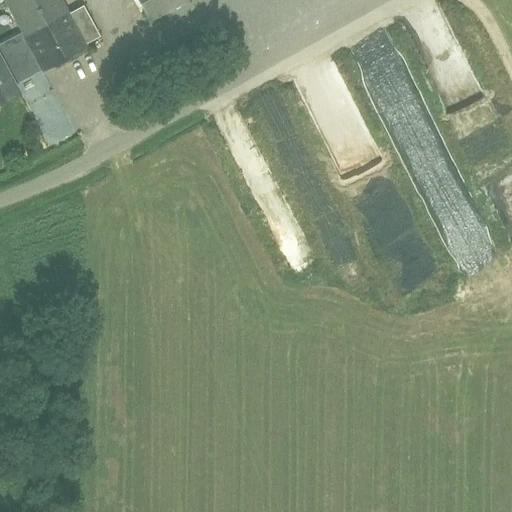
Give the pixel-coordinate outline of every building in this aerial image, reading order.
[(3,0),(29,46),(41,69),(42,71),(86,47),(85,43),(99,36),(83,6),(69,14),(61,0),(3,0)] [(138,0),(150,21),(186,0),(187,0),(188,1),(189,0),(138,0)] [(13,84),(41,69),(29,46),(1,61),(0,59),(0,102),(18,93),(13,84)] [(311,104),(327,144),(366,129),(349,84),(337,89),(348,119),(334,125),(324,99),(311,104)] [(295,132),(276,143),(291,167),(310,156),(295,132)] [(390,288),(431,274),(414,228),(395,235),(397,242),(381,248),(377,236),(372,238),(390,288)]
